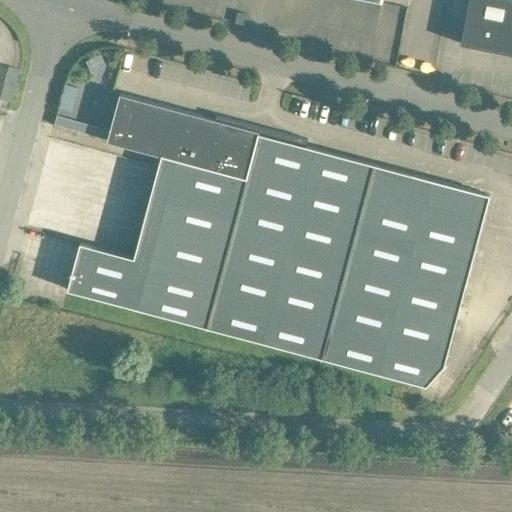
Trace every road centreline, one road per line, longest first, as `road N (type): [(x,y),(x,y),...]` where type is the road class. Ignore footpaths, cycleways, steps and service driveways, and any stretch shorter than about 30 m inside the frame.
road 1 (unclassified): [(0,407),(430,431),(481,406),(511,356)]
road 2 (unclassified): [(511,122),(59,4)]
road 3 (unclassified): [(0,223),(59,4)]
